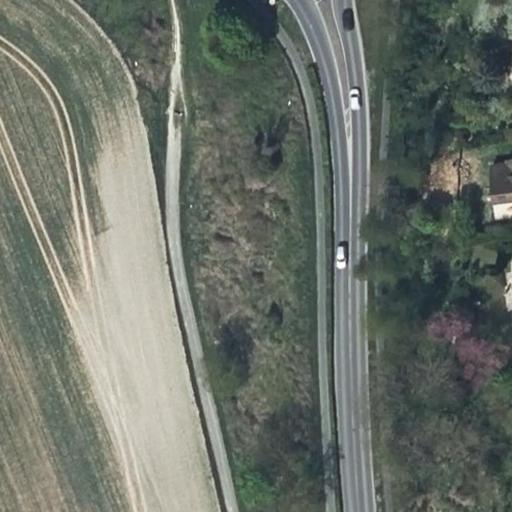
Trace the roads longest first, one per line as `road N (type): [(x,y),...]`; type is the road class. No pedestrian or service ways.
road 1 (unclassified): [(232,511),(175,260),(174,108),(186,46),(177,0)]
road 2 (tertiary): [(367,511),(349,87)]
